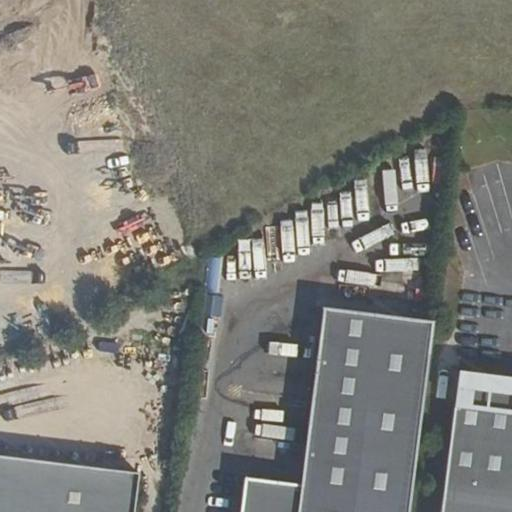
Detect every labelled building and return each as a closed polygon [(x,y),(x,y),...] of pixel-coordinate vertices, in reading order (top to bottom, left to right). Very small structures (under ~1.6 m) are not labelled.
[(473,176),(484,215),(508,209),(497,170),(473,176)] [(124,233),(152,229),(146,187),(118,191),(124,233)] [(407,511),(430,321),(320,308),(299,485),(244,478),(239,511),(407,511)] [(511,511),(511,388),(456,381),(439,511),(511,511)] [(135,511),(141,467),(0,450),(0,511),(135,511)]
